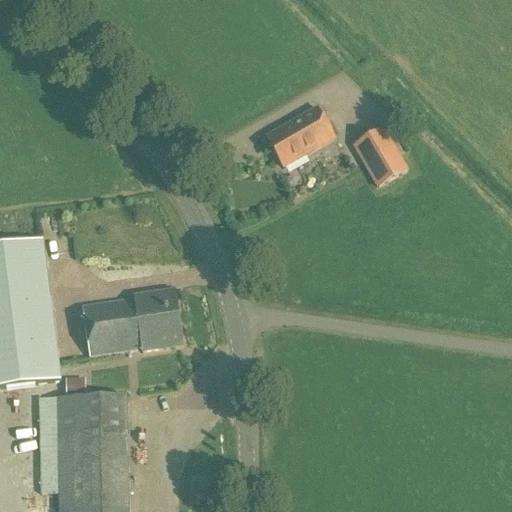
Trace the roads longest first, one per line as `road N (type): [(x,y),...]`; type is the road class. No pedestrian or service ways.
road 1 (tertiary): [(243,511),(240,367),(213,234),(187,185),(19,0)]
road 2 (unknown): [(240,367),(173,435),(158,511)]
